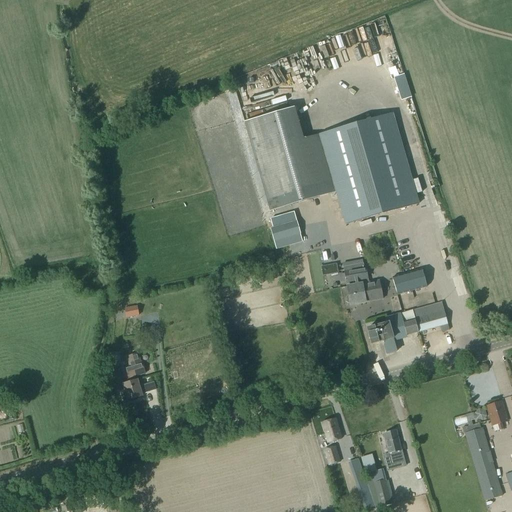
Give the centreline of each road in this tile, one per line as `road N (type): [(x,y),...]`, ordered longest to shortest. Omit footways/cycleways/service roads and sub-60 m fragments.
road 1 (tertiary): [(0,486),(511,343)]
road 2 (unknown): [(468,356),(400,105),(365,95),(269,132)]
